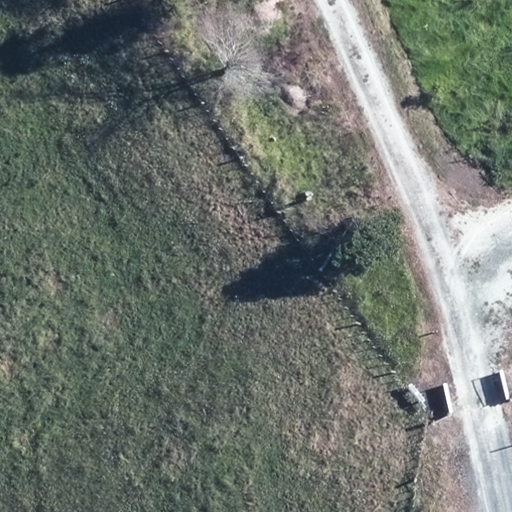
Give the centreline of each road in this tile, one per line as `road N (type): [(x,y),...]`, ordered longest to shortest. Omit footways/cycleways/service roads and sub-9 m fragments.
road 1 (residential): [(511,507),(446,236)]
road 2 (residential): [(446,236),(334,0)]
